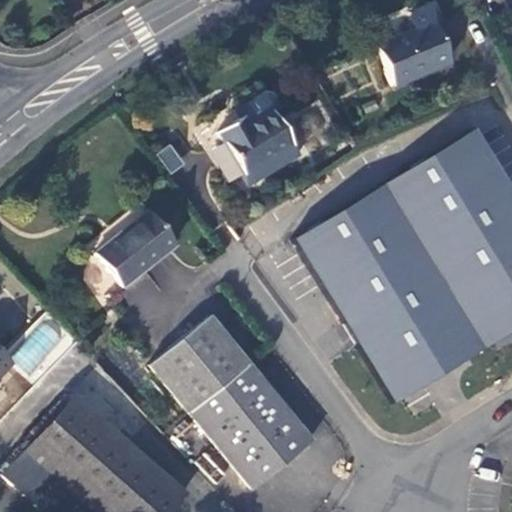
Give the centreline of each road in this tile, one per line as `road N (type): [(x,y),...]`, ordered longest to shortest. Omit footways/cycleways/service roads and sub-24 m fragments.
road 1 (unclassified): [(399,511),(228,248)]
road 2 (tertiary): [(194,0),(0,133)]
road 3 (unclassified): [(511,408),(447,448),(420,511)]
